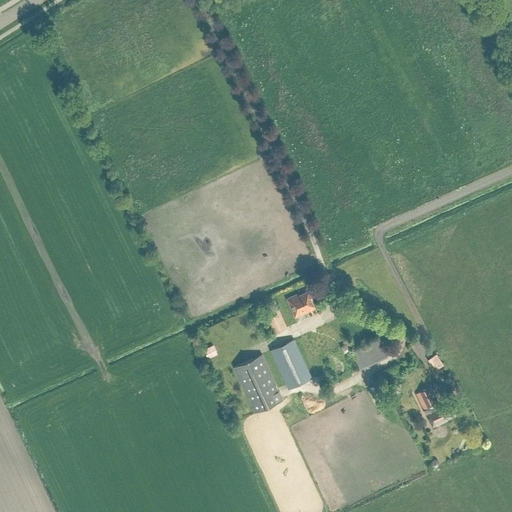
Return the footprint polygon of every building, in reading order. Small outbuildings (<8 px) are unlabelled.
[(294,316),(314,307),(309,296),(311,295),(308,290),(294,296),(293,294),(286,297),(294,316)] [(287,326),(278,307),(265,314),(273,332),(287,326)] [(289,387),(311,376),(309,372),(308,369),(294,338),(271,348),(287,383),(289,387)] [(388,351),(383,343),(377,346),(374,339),(358,347),(363,357),(377,350),(380,355),(388,351)] [(209,356),(217,353),(213,344),(205,347),(205,348),(204,348),(207,357),(209,356)] [(255,411),(282,398),(261,353),(234,365),(255,411)] [(436,353),(430,356),(427,358),(434,369),(443,363),(436,353)] [(387,390),(399,393),(401,386),(389,383),(387,390)] [(456,413),(450,402),(437,409),(434,404),(437,403),(428,386),(415,393),(423,409),(427,408),(429,413),(426,414),(432,425),(456,413)]
